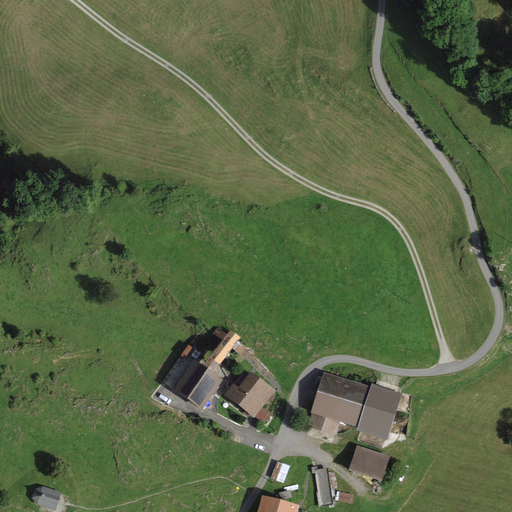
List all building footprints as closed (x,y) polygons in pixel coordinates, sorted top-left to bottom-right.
[(209,373),(195,363),(174,396),(208,419),(231,385),(220,378),(245,342),(234,335),(209,373)] [(253,371),(231,399),(258,420),(280,392),(253,371)] [(383,393),(329,378),(318,417),(372,432),(383,393)] [(395,460),(360,449),(353,473),(388,483),(395,460)] [(277,464),(271,481),(284,486),(290,469),(277,464)] [(332,507),(328,470),(314,472),(318,509),(332,507)] [(65,495),(42,488),(37,504),(60,511),(65,495)] [(305,511),(306,508),(269,498),(265,511),(305,511)]
